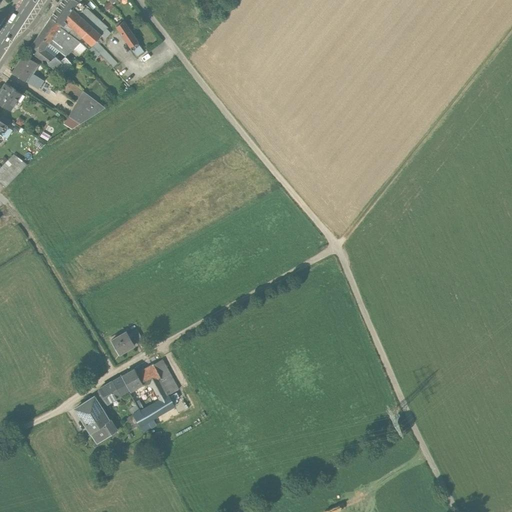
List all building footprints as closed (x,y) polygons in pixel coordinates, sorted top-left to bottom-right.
[(76,0),(61,0),(51,16),(51,17),(61,24),(76,0)] [(108,27),(76,0),(61,24),(73,32),(76,30),(85,38),(81,42),(88,48),(92,45),(100,54),(113,67),(118,63),(96,41),(108,27)] [(51,17),(38,36),(48,42),(61,24),(51,17)] [(146,50),(129,19),(119,24),(136,56),(146,50)] [(38,36),(29,49),(47,63),(56,57),(44,48),(48,42),(38,36)] [(69,43),(62,49),(68,55),(75,49),(69,43)] [(100,54),(92,45),(88,48),(86,50),(95,59),(100,54)] [(25,55),(19,65),(16,63),(11,72),(29,83),(34,74),(31,73),(37,63),(25,55)] [(61,61),(56,57),(47,63),(62,74),(77,60),(76,59),(72,62),(65,57),(61,61)] [(42,89),(63,101),(67,93),(46,82),(42,89)] [(6,83),(0,93),(0,102),(11,109),(17,100),(14,98),(19,91),(6,83)] [(72,125),(76,118),(89,126),(104,102),(85,90),(66,122),(72,125)] [(0,120),(0,133),(3,135),(8,126),(0,120)] [(14,154),(0,168),(0,181),(6,186),(28,164),(14,154)] [(128,334),(112,343),(120,357),(136,348),(128,334)] [(114,352),(109,355),(114,362),(119,359),(114,352)] [(165,359),(158,362),(161,371),(169,368),(165,359)] [(135,369),(122,376),(131,390),(143,383),(135,369)] [(157,370),(147,374),(160,400),(141,411),(140,409),(133,415),(140,426),(145,433),(151,428),(147,422),(175,405),(157,370)] [(122,376),(113,381),(121,395),(131,390),(122,376)] [(121,395),(113,381),(100,389),(108,403),(121,395)] [(109,420),(94,397),(76,408),(91,433),(102,427),(106,433),(114,427),(110,420),(109,420)] [(140,426),(133,415),(133,414),(127,418),(134,430),(140,426)]
